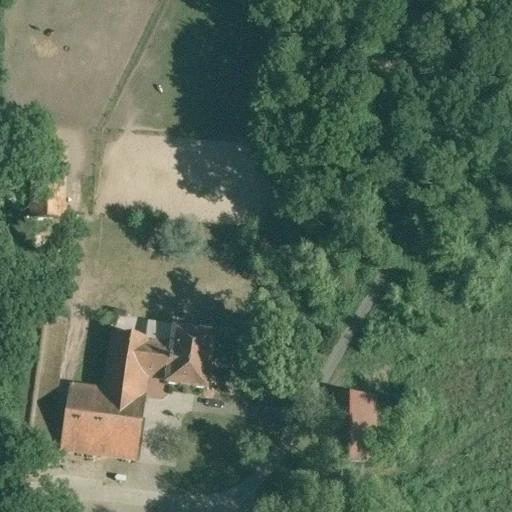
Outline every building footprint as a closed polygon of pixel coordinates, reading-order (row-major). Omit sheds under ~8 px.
[(63,150),(36,149),(34,219),(61,219),(63,150)] [(67,321),(26,316),(9,444),(50,449),(67,321)] [(173,346),(149,342),(149,340),(114,335),(106,392),(140,397),(141,394),(143,378),(168,381),(167,384),(206,389),(214,336),(175,331),(173,346)] [(106,392),(70,387),(61,450),(136,461),(145,395),(141,394),(140,397),(106,392)] [(375,396),(334,396),(334,463),(374,462),(375,396)]
